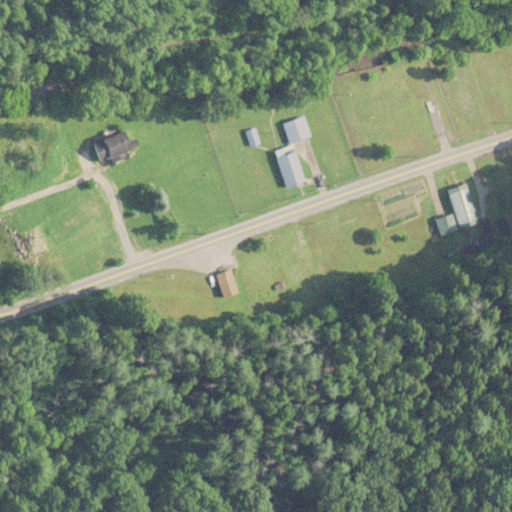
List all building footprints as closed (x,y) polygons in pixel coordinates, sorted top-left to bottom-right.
[(397,111),(418,107),(414,91),(356,105),(361,126),(399,117),(397,111)] [(482,120),(473,92),(454,98),(463,126),(482,120)] [(290,145),(311,137),(303,116),(282,124),(290,145)] [(99,133),(96,157),(130,161),(132,137),(99,133)] [(287,189),(307,182),(296,152),(277,159),(287,189)] [(448,190),(455,215),(435,220),(440,237),(462,231),(460,222),(476,218),(467,185),(448,190)] [(283,248),(292,279),(315,271),(305,241),(283,248)] [(253,262),(254,283),(274,281),(273,260),(253,262)] [(221,297),(238,293),(233,270),(216,274),(221,297)]
